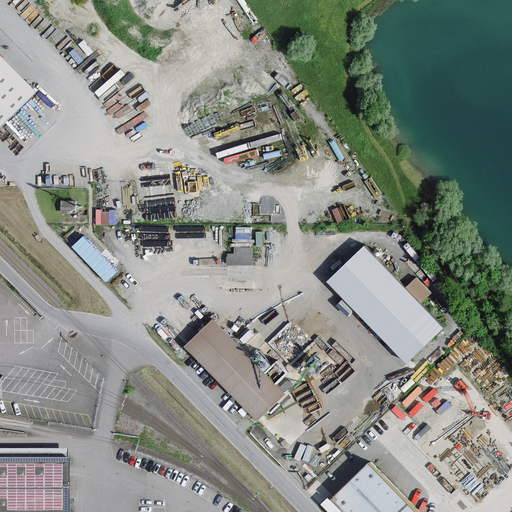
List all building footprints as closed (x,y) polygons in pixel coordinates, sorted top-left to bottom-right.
[(215,0),(181,0),(195,35),(190,37),(195,51),(230,38),(215,0)] [(84,38),(70,50),(80,61),(94,49),(84,38)] [(0,128),(10,117),(35,94),(0,59),(0,128)] [(62,198),(62,210),(76,211),(77,198),(62,198)] [(118,222),(118,207),(98,207),(97,221),(118,222)] [(252,238),(253,225),(237,224),(237,238),(252,238)] [(85,232),(73,243),(107,280),(119,269),(85,232)] [(251,264),(251,249),(235,249),(235,255),(228,255),(228,264),(251,264)] [(363,249),(329,282),(406,361),(440,327),(363,249)] [(215,321),(188,346),(259,419),(277,402),(285,394),(215,321)] [(282,451),(304,430),(277,402),(259,419),(255,423),(282,451)] [(0,511),(62,511),(62,453),(0,453),(0,511)] [(420,511),(371,459),(334,494),(350,511),(420,511)]
